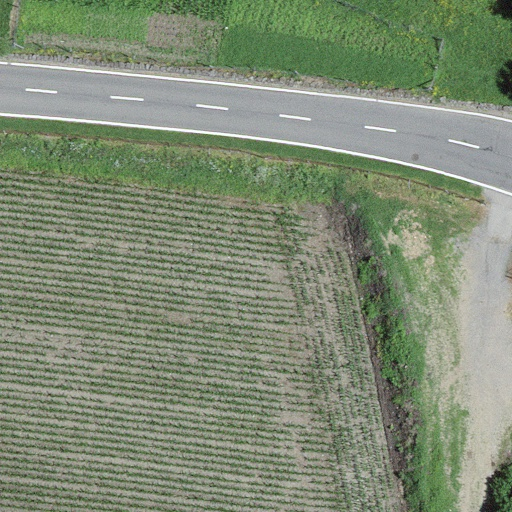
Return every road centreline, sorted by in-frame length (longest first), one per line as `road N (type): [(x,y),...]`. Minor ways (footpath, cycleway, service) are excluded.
road 1 (tertiary): [(511,164),(278,117),(0,94)]
road 2 (track): [(511,190),(493,257),(496,338),(511,368)]
road 3 (track): [(496,338),(467,511)]
